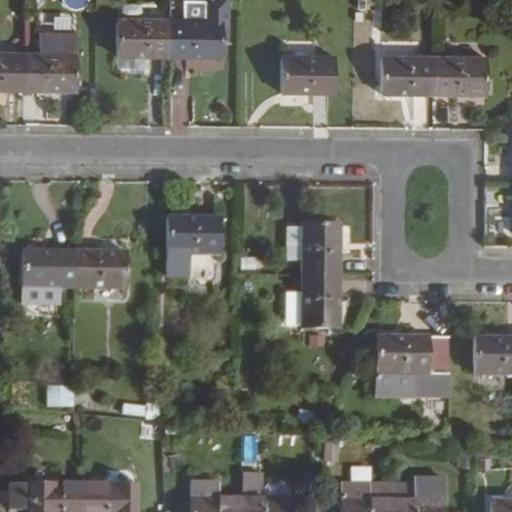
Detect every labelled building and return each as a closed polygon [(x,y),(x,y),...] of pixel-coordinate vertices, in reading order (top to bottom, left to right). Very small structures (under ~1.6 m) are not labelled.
[(220,58),(219,43),(227,42),(227,0),(202,0),(202,19),(167,19),(166,58),(220,58)] [(166,58),(167,19),(115,18),(115,57),(166,58)] [(75,92),(75,33),(38,32),(38,52),(20,52),(20,91),(75,92)] [(0,91),(20,91),(20,52),(0,52),(0,91)] [(332,94),(332,55),(279,55),(279,94),(332,94)] [(431,95),(431,56),(379,55),(380,95),(431,95)] [(484,96),(484,58),(431,56),(431,95),(484,96)] [(218,255),(219,217),(166,216),(165,275),(187,275),(187,255),(218,255)] [(338,276),(339,224),(300,223),(300,228),(299,261),(299,275),(338,276)] [(299,261),(300,228),(284,227),(284,260),(299,261)] [(69,288),(70,251),(21,250),(21,288),(22,288),(58,288),(69,288)] [(124,289),(125,251),(70,251),(69,288),(124,289)] [(254,269),(255,257),(241,258),(241,269),(254,269)] [(338,329),(338,276),(299,275),(299,278),(299,294),(299,328),(338,329)] [(58,303),(58,288),(22,288),(21,303),(58,303)] [(447,376),(447,336),(374,335),(374,374),(447,376)] [(322,347),(322,336),(307,336),(307,347),(322,347)] [(511,375),(511,336),(472,337),(472,376),(511,375)] [(73,406),(73,386),(47,385),(46,406),(73,406)] [(317,427),(329,402),(324,400),(312,425),(317,427)] [(144,419),(143,406),(121,404),(119,418),(144,420),(144,419)] [(158,419),(159,404),(144,404),(144,419),(158,419)] [(309,425),(313,413),(298,409),(295,420),(309,425)] [(340,423),(326,417),(320,427),(335,434),(340,423)] [(250,422),(236,421),(235,430),(238,430),(250,430),(250,422)] [(336,462),(337,442),(323,442),(322,461),(336,462)] [(472,457),(460,456),(459,468),(471,470),(472,457)] [(261,498),(260,474),(237,474),(237,498),(261,498)] [(442,511),(443,478),(411,478),(411,483),(391,484),(391,511),(442,511)] [(236,511),(237,498),(216,497),(216,496),(217,496),(218,482),(188,481),(188,511),(236,511)] [(79,511),(80,483),(59,483),(59,484),(9,484),(9,508),(27,509),(27,511),(79,511)] [(136,511),(137,485),(105,485),(105,483),(80,483),(79,511),(136,511)] [(391,511),(391,484),(339,484),(339,511),(391,511)] [(290,511),(290,498),(263,497),(263,498),(261,498),(237,498),(236,511),(290,511)] [(511,511),(511,500),(489,500),(488,511),(511,511)]
